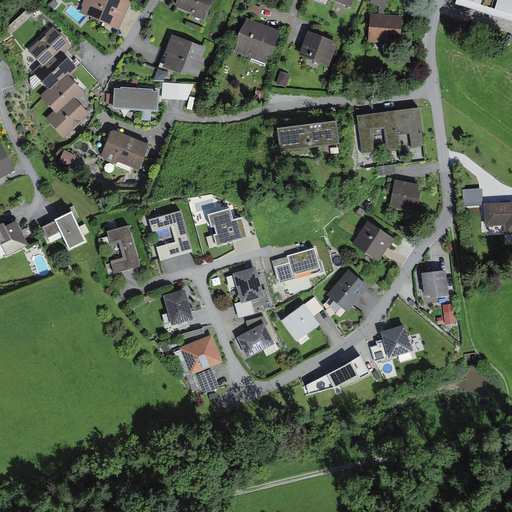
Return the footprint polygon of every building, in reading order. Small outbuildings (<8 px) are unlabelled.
[(121,31),(134,3),(126,0),(86,0),(84,6),(85,8),(82,13),(121,31)] [(215,0),(179,0),(177,7),(194,15),(194,16),(207,21),(215,0)] [(331,0),(354,9),(357,0),(331,0)] [(390,0),(373,0),(373,3),(382,7),(381,15),(388,15),(388,9),(390,0)] [(511,17),(511,0),(460,0),(460,1),(511,17)] [(253,4),(249,13),(262,18),(265,9),(253,4)] [(381,15),(373,14),(371,43),(403,45),(405,16),(388,15),(381,15)] [(282,32),(250,20),(241,35),(237,53),(270,65),(279,49),(282,32)] [(74,48),(56,27),(30,52),(42,65),(45,68),(63,52),(66,56),(74,48)] [(341,44),(310,32),(301,56),(332,67),(341,44)] [(184,76),(185,73),(201,79),(208,60),(204,59),(208,48),(174,36),(167,54),(170,55),(165,69),(184,76)] [(72,78),(80,70),(66,56),(63,52),(45,68),(42,65),(34,72),(50,89),(52,91),(69,75),(72,78)] [(170,73),(160,70),(156,81),(167,81),(170,73)] [(293,75),(283,72),(279,84),(289,88),(293,75)] [(69,75),(52,91),(50,89),(42,97),(56,112),(58,115),(75,99),(79,102),(87,94),(72,78),(69,75)] [(191,99),(191,82),(163,82),(163,99),(191,99)] [(161,93),(155,92),(155,91),(123,88),(123,90),(117,90),(115,110),(160,113),(161,93)] [(48,119),(66,139),(91,116),(79,102),(75,99),(58,115),(56,112),(48,119)] [(421,107),(397,110),(400,135),(412,133),(414,147),(426,145),(421,107)] [(397,110),(359,115),(364,153),(377,152),(374,130),(387,128),(390,151),(402,149),(400,135),(397,110)] [(342,145),(339,122),(279,130),(282,152),(342,145)] [(143,170),(151,149),(150,146),(116,132),(113,133),(104,155),(105,156),(105,160),(117,165),(121,163),(140,171),(143,170)] [(0,179),(18,170),(2,143),(0,143),(0,179)] [(65,150),(60,161),(72,167),(77,156),(65,150)] [(421,191),(422,184),(398,180),(393,207),(420,212),(424,192),(421,191)] [(511,202),(487,203),(488,226),(507,225),(507,234),(511,234),(511,202)] [(233,208),(210,214),(214,228),(217,227),(218,234),(215,235),(219,246),(250,238),(245,217),(236,219),(233,208)] [(183,210),(151,219),(154,232),(173,227),(178,242),(159,247),(163,261),(195,252),(183,210)] [(74,211),(56,220),(56,221),(44,227),(50,238),(62,232),(71,251),(89,242),(74,211)] [(30,245),(18,220),(7,226),(5,223),(0,225),(0,245),(3,244),(9,256),(30,245)] [(398,239),(370,221),(355,244),(382,261),(392,246),(393,247),(398,239)] [(114,264),(116,274),(143,266),(131,225),(109,231),(112,242),(123,239),(129,260),(114,264)] [(280,280),(281,280),(282,283),(300,279),(299,275),(323,268),(317,248),(289,255),(290,256),(274,261),(280,280)] [(267,297),(258,267),(235,273),(243,302),(244,304),(254,301),(267,297)] [(350,313),(372,287),(351,270),(330,295),(350,313)] [(449,270),(424,273),(428,299),(452,296),(449,270)] [(234,273),(227,275),(233,295),(239,293),(234,273)] [(196,320),(187,289),(165,295),(174,326),(196,320)] [(307,304),(316,316),(326,309),(317,297),(307,304)] [(254,301),(244,304),(243,302),(237,304),(241,318),(257,313),(254,301)] [(307,304),(283,321),(299,342),(322,325),(316,316),(307,304)] [(458,323),(456,311),(447,313),(448,325),(458,323)] [(251,331),(266,323),(268,326),(271,324),(267,316),(248,321),(251,331)] [(268,326),(266,323),(251,331),(239,337),(250,358),(277,344),(268,326)] [(407,325),(383,332),(386,340),(379,342),(380,345),(373,348),(377,362),(391,358),(391,359),(415,351),(407,325)] [(225,362),(214,334),(182,348),(193,375),(225,362)] [(363,353),(299,378),(306,397),(371,372),(363,353)] [(214,369),(198,375),(206,394),(222,388),(214,369)]
